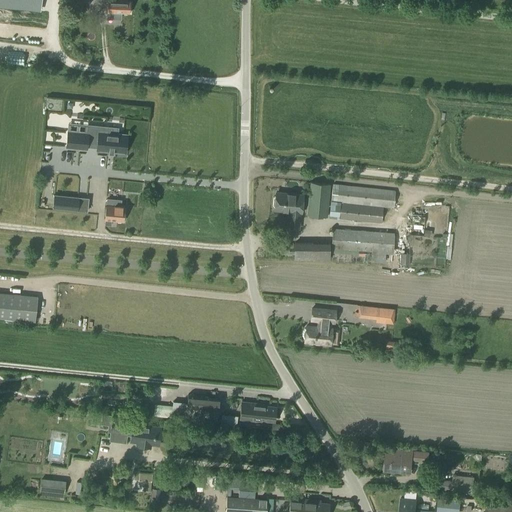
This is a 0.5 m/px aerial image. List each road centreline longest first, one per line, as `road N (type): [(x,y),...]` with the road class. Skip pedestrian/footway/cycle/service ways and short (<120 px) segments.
road 1 (unclassified): [(364,511),(258,325),(241,178),(243,0)]
road 2 (unknown): [(297,396),(0,367)]
